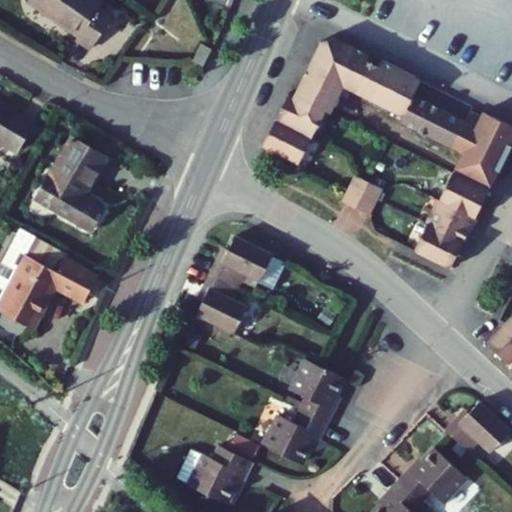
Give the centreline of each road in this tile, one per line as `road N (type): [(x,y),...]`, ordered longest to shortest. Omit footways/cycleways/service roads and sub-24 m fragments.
road 1 (tertiary): [(208,166),(60,511)]
road 2 (residential): [(208,166),(357,258),(451,346)]
road 3 (residential): [(208,166),(0,47)]
road 4 (residential): [(304,0),(511,102)]
road 5 (tertiary): [(280,0),(208,166)]
road 6 (residential): [(340,472),(451,346)]
road 7 (residential): [(451,346),(511,225)]
